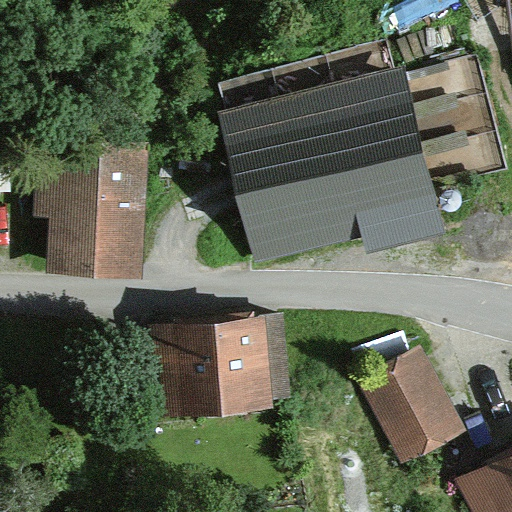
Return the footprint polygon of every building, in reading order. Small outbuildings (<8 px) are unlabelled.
[(422,69),(240,102),(267,249),(449,216),(422,69)] [(156,139),(71,134),(64,252),(149,257),(156,139)] [(277,326),(173,335),(180,419),(284,411),(277,326)] [(428,347),(370,381),(417,459),(474,425),(428,347)] [(511,511),(511,467),(477,484),(490,511),(511,511)]
